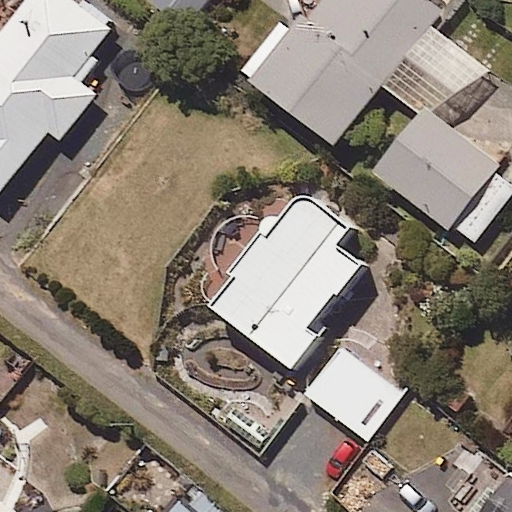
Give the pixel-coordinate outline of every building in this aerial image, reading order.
[(121,27),(86,0),(40,0),(0,52),(0,192),(7,198),(57,131),(69,140),(104,94),(82,78),(121,27)] [(211,0),(156,0),(191,27),(211,0)] [(448,17),(427,0),(315,0),(292,31),(286,26),(246,77),(337,148),(385,86),(423,115),(377,174),(473,249),(511,199),(511,176),(455,131),(497,78),(437,31),(448,17)] [(354,229),(309,193),(216,309),(295,373),(325,335),(316,328),(365,267),(340,247),(354,229)] [(407,395),(344,349),(310,397),(372,442),(407,395)] [(511,511),(511,485),(488,511),(511,511)] [(230,511),(199,487),(178,511),(230,511)]
